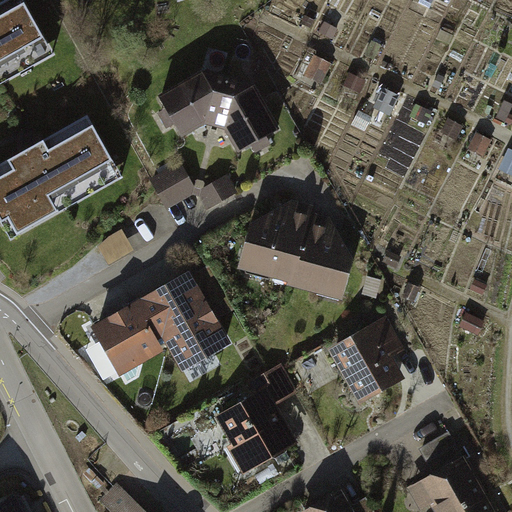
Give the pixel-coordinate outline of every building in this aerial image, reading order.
[(28,0),(0,0),(0,76),(54,46),(28,0)] [(317,22),(309,17),(304,26),(313,30),(317,22)] [(340,31),(327,24),(321,36),(334,42),(340,31)] [(336,64),(317,55),(305,79),(324,88),(336,64)] [(368,81),(353,74),(347,85),(362,93),(368,81)] [(216,131),(229,132),(232,83),(208,81),(172,109),(199,143),(216,131)] [(254,85),(232,83),(229,132),(245,134),(253,151),(285,128),(254,85)] [(398,107),(403,97),(388,89),(382,100),(398,107)] [(425,126),(432,112),(421,107),(414,120),(425,126)] [(89,109),(0,159),(0,212),(11,232),(123,170),(89,109)] [(487,158),(495,140),(480,133),(472,151),(487,158)] [(184,167),(154,182),(169,211),(199,196),(184,167)] [(229,180),(201,194),(211,213),(239,198),(229,180)] [(257,275),(305,292),(324,223),(302,214),(266,234),(257,275)] [(351,234),(324,223),(305,292),(349,307),(361,270),(351,234)] [(126,236),(103,249),(112,266),(136,252),(126,236)] [(391,255),(386,266),(400,272),(405,261),(391,255)] [(478,281),(473,292),(488,299),(493,287),(478,281)] [(204,283),(157,310),(185,358),(199,382),(246,355),(204,283)] [(404,298),(416,304),(423,288),(411,283),(404,298)] [(136,386),(185,358),(157,310),(108,339),(136,386)] [(467,311),(460,326),(481,336),(488,321),(467,311)] [(391,329),(343,358),(381,418),(428,388),(391,329)] [(271,405),(229,430),(261,482),(309,454),(293,428),(312,417),(288,377),(263,392),(271,405)] [(452,430),(421,448),(437,475),(468,457),(452,430)] [(417,501),(423,511),(485,511),(496,505),(472,467),(417,501)] [(149,511),(121,483),(101,502),(111,511),(149,511)] [(0,494),(0,511),(31,511),(19,486),(0,494)]
